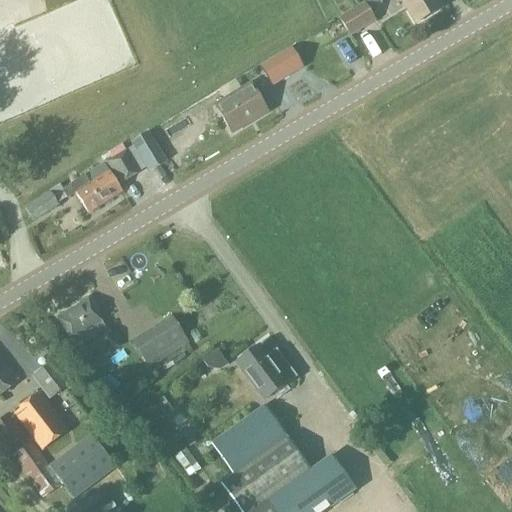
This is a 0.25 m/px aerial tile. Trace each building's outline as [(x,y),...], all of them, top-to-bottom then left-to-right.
[(399,0),(415,24),(443,7),(437,0),(399,0)] [(350,38),(375,21),(365,6),(340,23),(350,38)] [(288,81),(298,75),(287,58),(258,76),(267,90),(286,78),(288,81)] [(264,92),(257,96),(251,85),(215,106),(231,133),(267,111),(264,107),(270,103),(264,92)] [(166,162),(148,133),(130,144),(148,173),(166,162)] [(120,184),(141,173),(128,151),(108,162),(120,184)] [(67,200),(76,194),(89,213),(123,191),(110,171),(109,172),(104,164),(61,191),(67,200)] [(49,192),(24,209),(34,223),(59,207),(49,192)] [(100,324),(99,322),(88,304),(61,320),(73,339),(78,349),(80,348),(93,367),(119,350),(107,330),(106,331),(102,324),(100,324)] [(149,370),(189,345),(172,317),(132,343),(149,370)] [(217,347),(202,354),(209,370),(225,362),(217,347)] [(276,353),(268,358),(260,347),(236,364),(264,403),(274,395),(278,400),(290,391),(286,385),(295,379),(276,353)] [(0,395),(16,383),(0,361),(0,395)] [(71,385),(53,362),(32,378),(50,401),(71,385)] [(484,377),(474,384),(482,396),(492,390),(484,377)] [(68,432),(39,394),(13,413),(42,451),(68,432)] [(233,477),(287,437),(264,406),(210,446),(233,477)] [(0,440),(2,448),(13,445),(6,418),(0,419),(0,440)] [(30,443),(12,457),(43,500),(62,485),(74,501),(116,469),(91,436),(50,468),(30,443)] [(222,486),(240,511),(252,511),(310,471),(287,437),(233,477),(222,486)] [(326,511),(356,491),(331,456),(310,471),(252,511),(326,511)]
